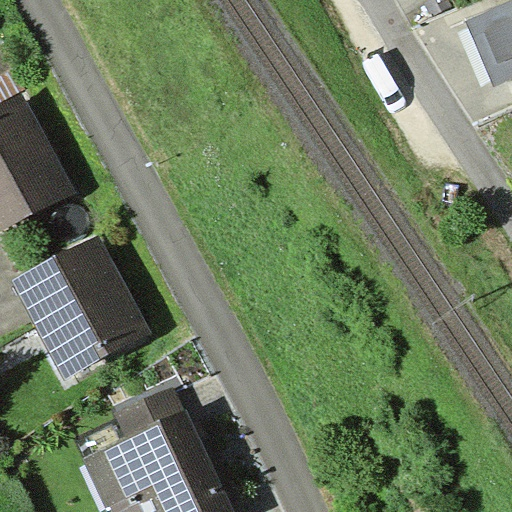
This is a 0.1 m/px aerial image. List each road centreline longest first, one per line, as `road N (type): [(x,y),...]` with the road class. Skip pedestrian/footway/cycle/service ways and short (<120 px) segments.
road 1 (residential): [(289,511),(220,322),(41,0)]
road 2 (residential): [(373,0),(511,212)]
